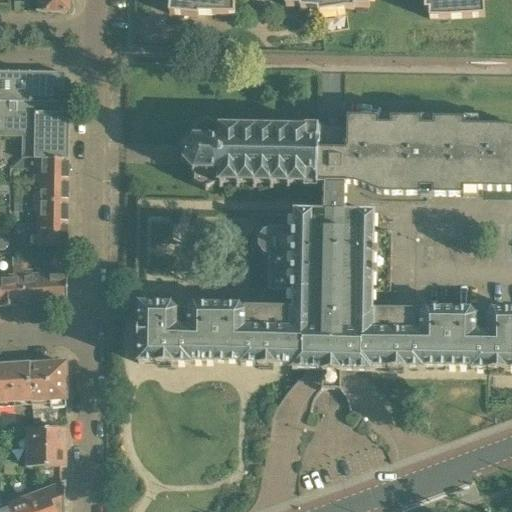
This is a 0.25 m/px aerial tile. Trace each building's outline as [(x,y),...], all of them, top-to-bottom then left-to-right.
[(71,13),(70,0),(37,0),(37,13),(71,13)] [(170,0),(169,15),(198,18),(198,16),(234,16),(235,4),(229,4),(229,0),(285,0),(285,7),(300,7),(300,10),(309,10),(317,11),(318,15),(343,11),(354,11),(354,8),(369,9),(368,0),(423,0),(425,12),(429,12),(429,20),(451,20),(484,18),(483,0),(170,0)] [(13,2),(13,12),(22,12),(23,2),(13,2)] [(64,79),(64,74),(0,72),(0,137),(22,138),(22,159),(34,159),(69,160),(70,114),(63,114),(63,104),(64,104),(64,99),(66,99),(70,95),(70,83),(66,79),(64,79)] [(319,129),(318,128),(304,127),(303,128),(291,128),(291,124),(287,124),(287,128),(274,128),(274,124),(270,124),(270,128),(257,128),(257,124),(253,124),(253,127),(240,127),(240,124),(236,124),(236,127),(224,127),(224,124),(220,124),(220,127),(210,122),(210,120),(208,120),(207,122),(197,126),(196,125),(194,128),(196,129),(196,134),(193,135),(194,139),(187,146),(184,145),(182,148),(186,150),(186,160),(182,161),(184,164),(187,163),(191,166),(194,170),(193,174),(196,175),(196,181),(194,182),(195,184),(197,183),(207,188),(207,191),(209,191),(210,188),(219,184),(219,187),(222,187),(223,184),(236,184),(235,187),(239,188),(239,184),(253,184),(252,188),(256,188),(257,185),(269,185),(269,188),(274,188),(274,185),(286,185),(286,188),(290,188),(290,185),(303,185),(303,187),(318,187),(319,129)] [(511,129),(478,128),(478,122),(347,120),(347,129),(319,129),(318,187),(325,187),(325,185),(345,185),(345,186),(346,186),(352,186),(357,187),(362,188),(366,190),(371,193),(376,195),(381,196),(387,196),(420,197),(420,190),(431,191),(431,197),(477,198),(477,191),(483,191),(511,191),(511,129)] [(34,159),(22,159),(12,169),(33,169),(34,159)] [(69,181),(69,160),(34,159),(33,169),(38,169),(38,181),(69,181)] [(14,193),(14,202),(23,202),(33,202),(69,203),(69,181),(38,181),(37,193),(14,193)] [(0,194),(10,195),(10,186),(0,185),(0,194)] [(325,185),(325,213),(295,213),(294,231),(272,231),(265,233),(260,239),(260,247),(264,253),(272,256),(272,267),(270,267),(270,291),(293,291),(293,309),(244,308),(244,310),(240,310),(239,308),(194,307),(189,313),(188,328),(176,328),(176,313),(171,307),(139,307),(139,328),(137,328),(137,342),(139,342),(139,364),(155,364),(155,366),(173,366),(173,365),(191,365),(191,364),(240,364),(240,366),(257,366),(257,367),(275,368),(275,366),(291,367),(291,370),(292,370),(305,371),(322,371),(322,373),(321,390),(341,390),(341,371),(372,371),(372,368),(388,368),(388,369),(406,370),(406,368),(423,369),(423,368),(471,369),(471,370),(488,371),(488,372),(507,372),(506,371),(511,371),(511,312),(492,312),(486,318),(486,322),(474,322),(474,318),(468,312),(372,311),(372,293),(390,294),(391,233),(374,233),(374,214),(344,213),(344,202),(344,187),(345,186),(345,185),(325,185)] [(23,202),(14,202),(14,212),(23,212),(23,202)] [(33,202),(33,212),(37,212),(37,224),(68,224),(69,209),(69,203),(33,202)] [(178,220),(180,239),(190,238),(188,219),(178,220)] [(68,247),(68,224),(37,224),(37,236),(32,236),(32,247),(68,247)] [(0,250),(4,250),(10,245),(10,240),(0,239),(0,250)] [(22,258),(22,263),(32,262),(32,254),(22,255),(22,258)] [(18,306),(24,306),(23,270),(22,267),(22,263),(22,258),(12,258),(12,267),(13,276),(0,276),(0,307),(18,307),(18,306)] [(57,273),(43,274),(45,304),(67,303),(67,267),(57,268),(57,273)] [(24,306),(45,304),(43,274),(32,274),(32,270),(23,270),(24,306)] [(29,367),(31,403),(50,401),(50,409),(66,408),(66,402),(66,364),(29,367)] [(0,404),(31,403),(29,367),(0,368),(0,404)] [(29,430),(29,469),(45,469),(65,469),(66,430),(29,430)] [(64,511),(65,485),(65,469),(45,469),(45,480),(51,480),(51,484),(55,484),(54,489),(30,498),(35,511),(64,511)] [(8,511),(35,511),(30,498),(6,507),(8,511)]
